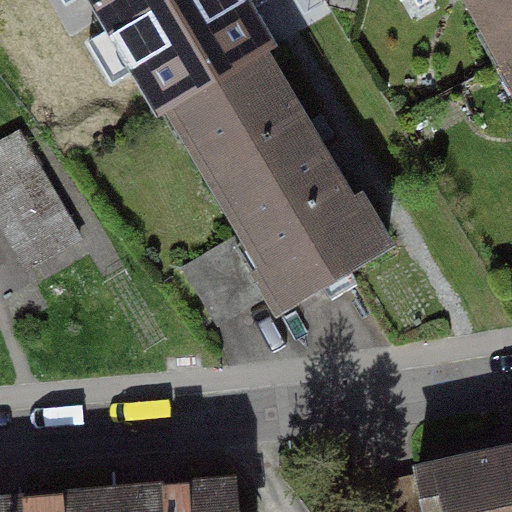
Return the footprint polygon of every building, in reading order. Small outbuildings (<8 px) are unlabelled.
[(160,110),(268,46),(245,7),(242,9),(237,0),(94,0),(114,32),(116,30),(136,64),(134,66),(160,110)] [(508,59),(511,57),(511,0),(470,0),(487,30),(491,29),(508,59)] [(269,47),(268,46),(160,110),(161,112),(173,105),(191,134),(187,136),(245,234),(237,240),(234,236),(183,267),(213,317),(264,286),(279,310),(289,307),(379,253),(387,246),(359,200),(350,203),(305,128),(260,52),(269,47)] [(59,250),(0,149),(0,208),(33,265),(59,250)] [(511,511),(511,450),(418,471),(418,473),(363,486),(368,511),(511,511)] [(159,488),(83,494),(84,511),(237,511),(235,481),(159,488)] [(0,501),(0,511),(84,511),(83,494),(0,501)]
